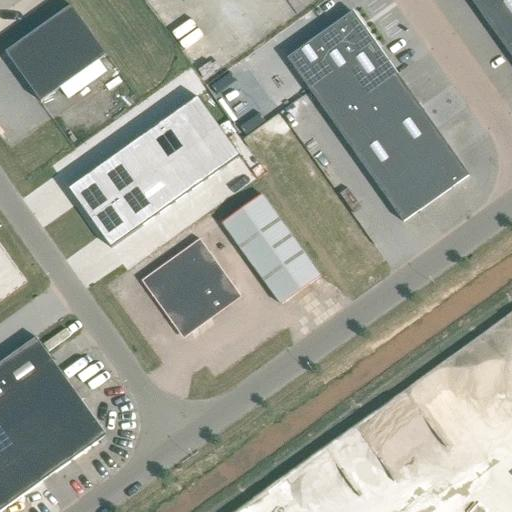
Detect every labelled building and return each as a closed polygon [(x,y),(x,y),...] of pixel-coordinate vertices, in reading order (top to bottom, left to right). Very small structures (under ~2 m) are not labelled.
[(511,0),(470,0),(511,58),(511,0)] [(6,54),(41,103),(107,56),(71,7),(6,54)] [(287,60),(403,223),(469,177),(353,13),(287,60)] [(181,110),(202,140),(219,128),(198,99),(181,110)] [(181,110),(165,122),(186,152),(202,140),(181,110)] [(186,152),(165,122),(149,134),(170,163),(186,152)] [(240,158),(219,128),(202,140),(186,152),(207,181),(240,158)] [(154,175),(170,163),(149,134),(132,145),(154,175)] [(154,175),(132,145),(116,157),(137,187),(154,175)] [(207,181),(186,152),(170,163),(191,193),(207,181)] [(137,187),(116,157),(100,169),(121,198),(137,187)] [(191,193),(170,163),(154,175),(175,204),(191,193)] [(121,198),(100,169),(69,191),(90,220),(121,198)] [(175,204),(154,175),(137,187),(159,216),(175,204)] [(159,216),(137,187),(121,198),(142,228),(159,216)] [(223,224),(281,306),(321,278),(262,196),(223,224)] [(142,228),(121,198),(90,220),(111,250),(142,228)] [(200,241),(142,282),(184,341),(242,299),(200,241)] [(375,511),(370,492),(386,481),(374,437),(397,430),(408,434),(409,406),(430,415),(434,404),(508,407),(511,406),(511,328),(222,511),(375,511)] [(0,365),(0,511),(107,437),(37,339),(0,365)]
